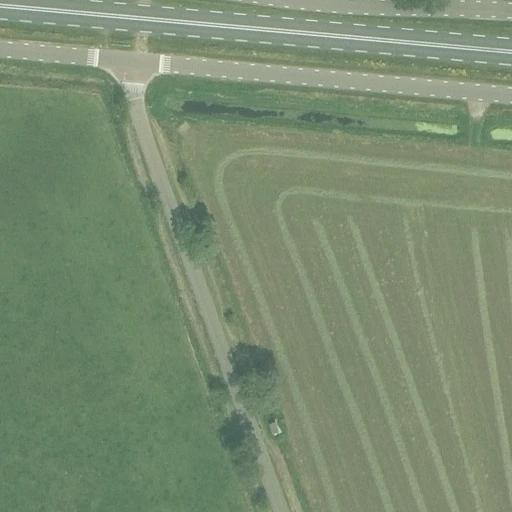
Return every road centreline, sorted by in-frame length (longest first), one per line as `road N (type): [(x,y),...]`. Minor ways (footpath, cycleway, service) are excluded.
road 1 (primary): [(511,55),(0,8)]
road 2 (unclassified): [(282,511),(136,93),(133,63)]
road 3 (unclassified): [(511,96),(133,63)]
road 4 (unclassified): [(511,14),(359,11),(288,0)]
road 5 (unclassified): [(133,63),(0,50)]
